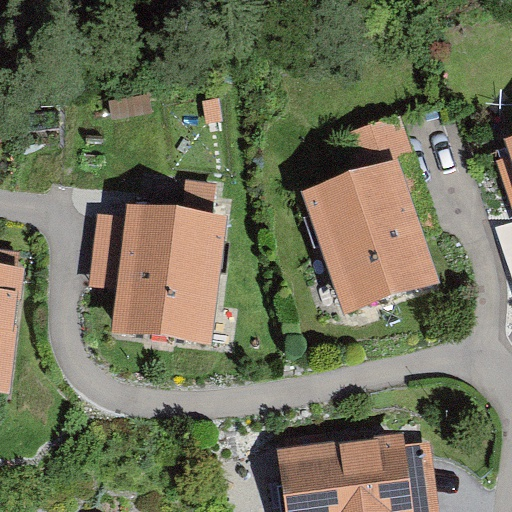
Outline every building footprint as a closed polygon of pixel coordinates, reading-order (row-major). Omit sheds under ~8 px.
[(413,195),(328,221),(363,333),(448,307),(413,195)] [(99,222),(93,292),(123,294),(129,224),(99,222)] [(237,247),(153,235),(135,359),(219,371),(237,247)] [(33,287),(0,285),(0,421),(25,422),(33,287)] [(438,511),(428,440),(281,460),(288,511),(438,511)]
